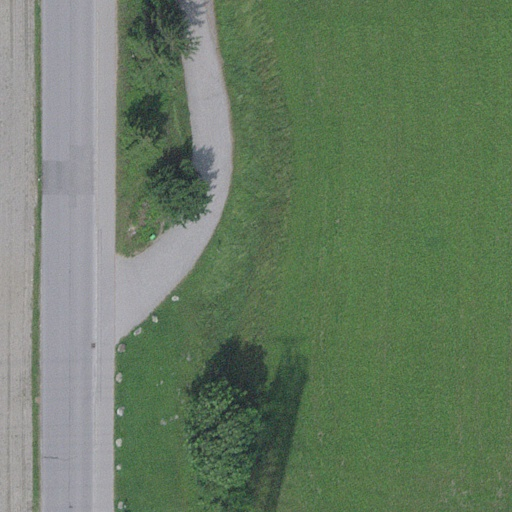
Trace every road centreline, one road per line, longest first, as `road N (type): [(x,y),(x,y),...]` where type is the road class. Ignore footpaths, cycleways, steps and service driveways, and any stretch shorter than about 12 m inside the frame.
road 1 (tertiary): [(80,0),(88,347),(82,511)]
road 2 (track): [(211,0),(224,222),(177,301),(88,347)]
